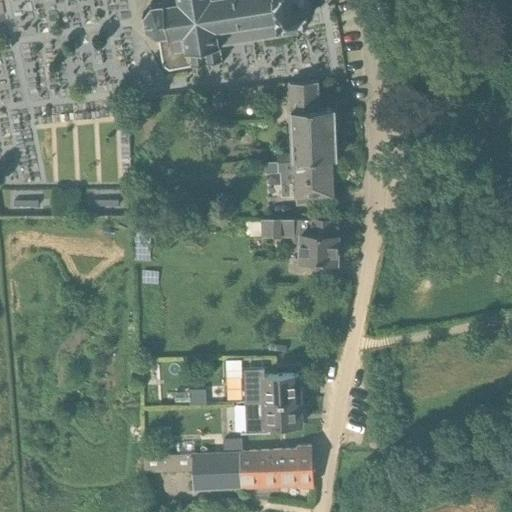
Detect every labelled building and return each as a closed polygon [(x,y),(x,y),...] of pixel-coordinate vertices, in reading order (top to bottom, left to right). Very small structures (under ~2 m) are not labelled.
[(299,31),(298,24),(297,15),(314,13),(311,0),(164,0),(165,3),(153,5),(144,16),(146,29),(157,38),(158,38),(163,67),(169,71),(192,67),(192,66),(223,61),(220,44),(299,31)] [(290,109),(319,107),(317,82),(289,84),(290,109)] [(293,162),(332,160),(337,159),(335,109),(319,110),(319,107),(290,109),(293,162)] [(332,160),(293,162),(293,173),(295,197),(334,196),(332,160)] [(278,163),(265,164),(266,175),(278,174),(278,163)] [(296,235),(296,215),(263,215),(263,234),(296,235)] [(299,257),(299,260),(339,262),(339,220),(309,220),(310,235),(300,234),(299,257)] [(264,403),(300,402),(299,374),(265,375),(265,369),(245,370),(247,407),(253,407),(253,402),(264,402),(264,403)] [(185,405),(209,404),(207,386),(192,387),(192,395),(185,395),(185,405)] [(300,402),(264,403),(264,415),(240,416),(240,429),(301,427),(300,402)] [(243,452),(245,452),(244,440),(226,441),(226,452),(243,452)] [(243,452),(245,489),(299,486),(299,488),(314,487),(312,446),(297,447),(297,449),(245,452),(243,452)] [(194,491),(245,489),(243,452),(226,452),(192,454),(192,455),(143,458),(144,474),(193,471),(194,491)]
